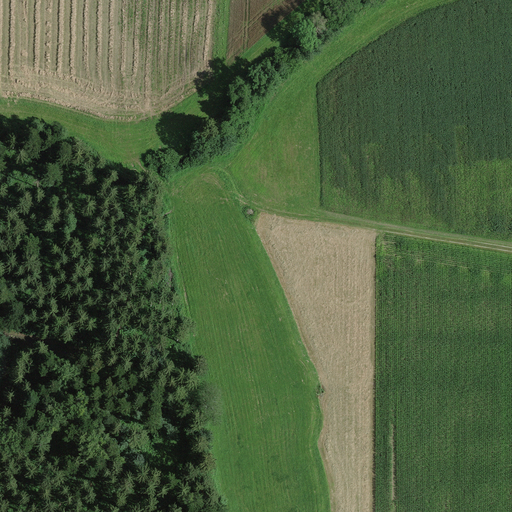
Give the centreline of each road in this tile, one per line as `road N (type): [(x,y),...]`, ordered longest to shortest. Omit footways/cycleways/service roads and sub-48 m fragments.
road 1 (track): [(511,249),(254,207)]
road 2 (track): [(0,329),(161,378)]
